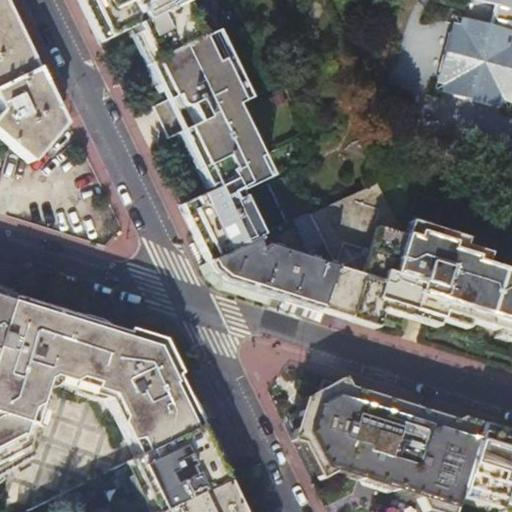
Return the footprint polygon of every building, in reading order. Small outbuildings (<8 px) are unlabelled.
[(205,264),(252,241),(256,238),(235,194),(261,181),(251,159),(254,158),(231,107),(236,104),(216,61),(209,64),(179,1),(179,0),(75,0),(99,47),(133,31),(169,104),(166,105),(163,108),(161,110),(160,113),(173,139),(183,134),(212,193),(207,196),(207,198),(205,199),(202,202),(201,204),(212,228),(205,232),(192,238),(197,247),(205,264)] [(511,0),(471,0),(472,0),(491,7),(486,26),(466,20),(462,36),(446,32),(434,75),(449,79),(445,94),(488,107),(493,92),(509,96),(511,84),(511,0)] [(0,1),(0,139),(8,147),(27,164),(61,126),(52,107),(0,1)] [(451,16),(446,32),(462,36),(466,20),(451,16)] [(431,90),(445,94),(449,79),(434,75),(431,90)] [(504,111),(509,96),(493,92),(488,107),(504,111)] [(173,139),(160,113),(157,108),(151,111),(166,142),(173,139)] [(193,203),(205,232),(212,228),(201,204),(198,200),(193,203)] [(314,232),(305,214),(286,223),(314,232)] [(342,319),(345,320),(347,313),(375,322),(379,311),(406,319),(409,312),(436,321),(438,314),(511,337),(511,273),(474,262),(475,257),(463,253),(465,247),(403,228),(401,235),(390,232),(375,278),(330,264),(329,267),(315,311),(342,319)] [(256,248),(252,241),(205,264),(209,272),(215,277),(221,282),(261,294),(315,311),(329,267),(262,245),(256,248)] [(8,300),(0,325),(0,484),(17,475),(14,468),(20,464),(32,427),(43,395),(39,394),(44,380),(49,377),(58,380),(57,382),(104,397),(103,399),(124,442),(135,443),(140,456),(197,428),(157,347),(9,300),(8,300)] [(422,511),(424,511),(452,511),(460,489),(468,461),(478,429),(423,413),(320,381),(311,408),(286,422),(316,479),(332,473),(416,500),(422,511)] [(511,511),(511,435),(479,425),(478,429),(468,461),(479,465),(472,492),(460,489),(452,511),(511,511)] [(14,468),(17,475),(27,469),(39,430),(32,427),(20,464),(14,468)] [(160,511),(223,482),(197,428),(140,456),(133,459),(123,464),(125,468),(136,491),(145,511),(160,511)] [(133,459),(140,456),(135,443),(124,442),(133,459)] [(136,491),(125,468),(119,471),(121,476),(118,477),(126,496),(136,491)] [(237,511),(223,482),(160,511),(237,511)]
